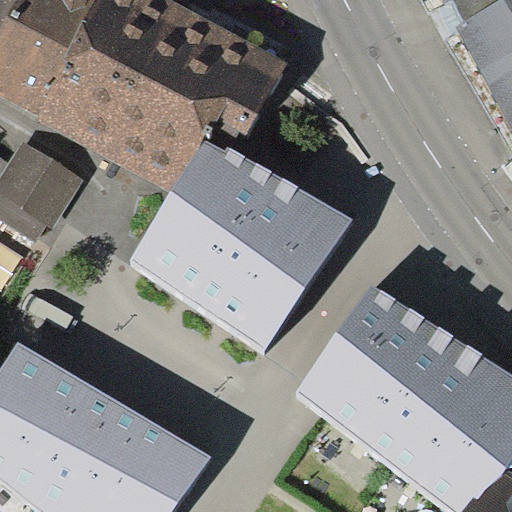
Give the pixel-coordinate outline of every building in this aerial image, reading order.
[(142,0),(12,0),(0,25),(0,100),(179,188),(137,259),(263,344),(347,221),(226,156),(278,70),(142,0)] [(428,0),(435,14),(466,0),(428,0)] [(511,0),(504,0),(447,30),(508,149),(511,146),(511,0)] [(82,183),(18,150),(0,184),(0,207),(55,236),(82,183)] [(511,151),(496,160),(511,179),(511,151)] [(511,445),(511,381),(372,293),(304,389),(469,511),(495,470),(511,445)] [(164,511),(201,457),(19,351),(0,379),(0,472),(51,511),(164,511)] [(511,511),(511,480),(495,470),(469,511),(468,511),(511,511)]
